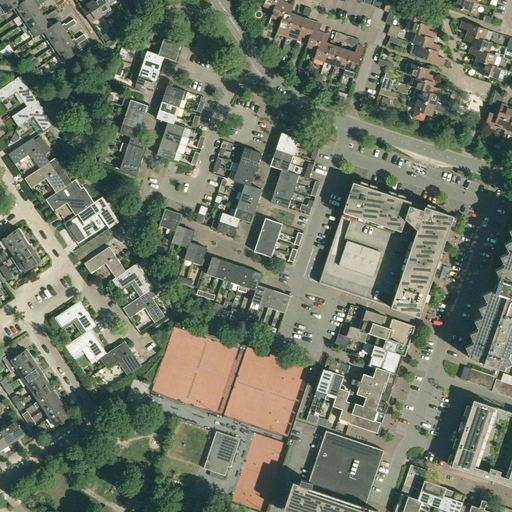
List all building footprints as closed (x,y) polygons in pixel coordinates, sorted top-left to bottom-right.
[(9,0),(0,6),(0,8),(4,15),(12,9),(26,0),(25,0),(9,0)] [(12,9),(17,17),(39,3),(40,5),(43,2),(41,0),(37,0),(36,1),(35,0),(34,0),(33,1),(31,0),(26,0),(12,9)] [(87,0),(90,3),(80,9),(91,24),(103,15),(92,0),(87,0)] [(92,0),(103,15),(111,10),(108,6),(106,2),(104,0),(92,0)] [(265,0),(263,7),(273,10),(276,0),(265,0)] [(284,0),(276,0),(273,10),(271,17),(270,17),(269,19),(270,20),(271,18),(281,22),(287,4),(283,3),(284,0)] [(449,0),(447,5),(451,6),(463,10),(472,14),(475,15),(479,4),(477,3),(474,2),(466,0),(455,0),(455,3),(449,0)] [(39,3),(17,17),(22,24),(40,13),(37,8),(40,7),(39,5),(40,5),(39,3)] [(288,38),(289,35),(289,33),(295,16),(291,14),(293,6),(287,4),(281,22),(279,29),(278,28),(277,31),(278,31),(277,34),(288,38)] [(407,9),(404,18),(405,18),(412,21),(413,20),(429,26),(431,21),(432,20),(423,17),(425,13),(408,7),(407,9)] [(50,20),(54,17),(51,13),(46,16),(45,14),(42,16),(40,13),(22,24),(27,32),(49,18),(50,20)] [(386,23),(391,25),(394,15),(389,13),(386,23)] [(288,38),(297,41),(305,19),(295,16),(289,33),(289,35),(288,38)] [(32,39),(41,34),(50,27),(48,23),(50,22),(49,21),(50,20),(49,18),(27,32),(32,39)] [(297,41),(307,44),(315,22),(305,19),(297,41)] [(412,21),(409,31),(410,32),(417,34),(434,40),(436,33),(428,30),(429,26),(413,20),(412,21)] [(59,22),(50,27),(41,34),(46,41),(67,27),(69,29),(73,27),(70,22),(65,26),(64,24),(62,26),(59,22)] [(315,22),(307,44),(307,47),(317,51),(323,34),(319,33),(321,25),(315,22)] [(463,22),(460,29),(468,31),(467,35),(484,41),(487,30),(463,22)] [(391,25),(387,35),(391,36),(397,39),(400,28),(391,25)] [(46,41),(51,49),(69,37),(66,33),(69,31),(68,30),(69,29),(67,27),(46,41)] [(116,34),(112,29),(102,36),(106,41),(116,34)] [(324,64),(325,62),(324,62),(330,45),(326,44),(329,36),(323,34),(317,51),(314,58),(313,57),(312,60),(314,61),(314,59),(323,62),(322,64),(324,64)] [(413,44),(414,44),(421,47),(421,46),(439,53),(441,46),(433,43),(434,40),(417,34),(413,44)] [(467,35),(465,41),(472,44),(471,48),(488,54),(492,43),(491,43),(484,41),(467,35)] [(400,40),(397,39),(391,36),(389,42),(399,45),(400,40)] [(79,44),(83,41),(80,37),(75,40),(74,39),(71,40),(69,37),(51,49),(56,56),(78,42),(79,44)] [(160,37),(156,46),(178,54),(181,44),(167,40),(160,37)] [(64,69),(78,60),(75,55),(79,52),(76,48),(79,46),(78,45),(79,44),(78,42),(56,56),(64,69)] [(120,52),(123,53),(127,55),(130,45),(123,43),(120,52)] [(333,67),(334,68),(341,49),(330,45),(324,62),(325,62),(334,66),(333,67)] [(345,69),(343,75),(353,79),(364,47),(358,45),(356,49),(355,53),(351,52),(345,69)] [(164,57),(164,58),(176,61),(178,54),(156,46),(154,53),(159,55),(164,57)] [(421,47),(417,57),(442,66),(445,59),(437,57),(439,53),(421,46),(421,47)] [(471,48),(469,55),(477,57),(476,61),(493,67),(493,66),(496,57),(495,56),(494,56),(488,54),(471,48)] [(336,66),(345,69),(351,52),(341,49),(334,68),(336,68),(336,66)] [(147,51),(144,60),(162,66),(164,58),(164,57),(159,55),(154,53),(147,51)] [(125,60),(127,55),(123,53),(120,52),(118,58),(125,60)] [(380,59),(378,65),(392,69),(394,64),(380,59)] [(144,60),(141,68),(159,74),(162,66),(144,60)] [(410,75),(411,76),(417,77),(434,83),(436,77),(428,74),(430,70),(413,64),(414,61),(410,60),(405,74),(407,74),(406,75),(409,76),(410,75)] [(476,61),(473,67),(482,70),(480,74),(499,81),(502,82),(506,69),(503,68),(500,67),(499,68),(493,66),(493,67),(476,61)] [(141,68),(139,76),(156,82),(159,74),(141,68)] [(386,73),(384,79),(391,81),(393,75),(386,73)] [(16,92),(26,107),(37,100),(20,76),(0,89),(0,100),(1,102),(16,92)] [(136,85),(148,89),(153,90),(156,82),(139,76),(136,85)] [(413,88),(415,89),(421,91),(438,96),(440,90),(433,87),(434,83),(417,77),(411,76),(407,86),(413,88)] [(165,94),(182,100),(186,101),(189,93),(168,85),(165,94)] [(412,99),(416,100),(446,110),(447,107),(439,104),(437,103),(436,102),(438,96),(421,91),(415,89),(412,99)] [(180,108),(182,100),(165,94),(162,102),(180,108)] [(43,131),(44,130),(53,124),(37,100),(26,107),(11,117),(18,127),(33,117),(43,131)] [(131,100),(128,109),(145,115),(148,106),(131,100)] [(445,114),(446,110),(416,100),(415,101),(417,102),(414,111),(415,111),(413,118),(423,122),(425,115),(431,117),(433,111),(436,111),(445,114)] [(162,102),(159,110),(177,116),(180,108),(162,102)] [(493,115),(489,114),(486,124),(494,126),(495,125),(499,126),(498,128),(506,131),(511,111),(508,110),(509,108),(501,105),(500,109),(496,108),(493,115)] [(145,115),(128,109),(125,117),(142,123),(145,115)] [(156,119),(168,122),(174,124),(177,116),(159,110),(156,119)] [(125,117),(122,125),(140,131),(142,123),(125,117)] [(174,124),(168,122),(165,130),(183,136),(186,128),(174,124)] [(120,133),(131,137),(137,139),(140,131),(122,125),(120,133)] [(165,130),(162,138),(180,144),(183,136),(165,130)] [(281,133),(278,141),(296,147),(298,139),(281,133)] [(137,139),(131,137),(128,145),(145,151),(148,142),(137,139)] [(29,154),(39,169),(49,162),(44,154),(46,153),(47,152),(47,151),(48,150),(48,148),(48,147),(47,146),(42,138),(39,138),(35,140),(33,138),(8,155),(14,164),(29,154)] [(162,138),(160,146),(177,153),(180,144),(162,138)] [(275,149),(293,155),(296,147),(278,141),(275,149)] [(120,151),(125,153),(142,159),(145,151),(128,145),(122,143),(120,151)] [(177,153),(160,146),(157,155),(175,161),(177,153)] [(241,156),(258,161),(261,153),(243,147),(241,156)] [(293,155),(275,149),(272,157),(290,163),(293,155)] [(142,159),(125,153),(123,161),(140,167),(142,159)] [(255,169),(258,161),(241,156),(238,164),(255,169)] [(295,165),(290,163),(272,157),(269,166),(281,169),(287,171),(292,173),(295,165)] [(39,169),(24,179),(31,188),(46,178),(56,193),(71,183),(54,159),(49,162),(39,169)] [(123,161),(120,170),(137,175),(140,167),(123,161)] [(252,178),(255,169),(238,164),(235,172),(252,178)] [(298,175),(292,173),(287,171),(281,169),(278,177),(296,183),(298,175)] [(250,186),(252,178),(235,172),(232,180),(244,184),(250,186)] [(278,177),(275,185),(293,191),(299,193),(302,185),(296,183),(278,177)] [(78,214),(87,208),(94,203),(83,187),(81,188),(75,180),(71,183),(56,193),(46,200),(52,210),(68,199),(78,214)] [(376,190),(368,187),(367,187),(359,184),(353,182),(319,283),(418,317),(419,317),(424,301),(427,294),(436,268),(438,260),(439,259),(441,251),(450,225),(453,217),(453,216),(433,209),(426,207),(404,200),(397,197),(395,197),(388,194),(376,190)] [(241,192),(258,198),(261,189),(250,186),(244,184),(241,192)] [(290,199),(293,191),(275,185),(273,193),(290,199)] [(256,206),(258,198),(241,192),(239,200),(256,206)] [(287,208),(290,199),(273,193),(270,202),(287,208)] [(99,213),(109,228),(119,221),(103,197),(94,203),(87,208),(78,214),(84,223),(99,213)] [(253,214),(256,206),(239,200),(236,209),(253,214)] [(221,204),(219,203),(214,201),(212,207),(219,209),(221,204)] [(201,205),(200,208),(198,214),(205,216),(208,208),(201,205)] [(159,226),(167,229),(173,212),(165,209),(159,226)] [(233,217),(239,219),(250,223),(253,214),(236,209),(233,216),(233,217)] [(181,215),(173,212),(167,229),(175,232),(177,226),(178,226),(181,215)] [(236,226),(239,219),(233,217),(233,216),(222,212),(219,221),(236,226)] [(202,225),(205,216),(198,214),(195,222),(202,225)] [(262,226),(279,232),(282,224),(265,219),(262,226)] [(236,226),(219,221),(216,229),(233,235),(236,226)] [(68,227),(78,242),(85,238),(75,223),(68,227)] [(171,243),(180,246),(185,229),(178,226),(177,226),(175,232),(171,243)] [(277,241),(279,232),(262,226),(259,235),(277,241)] [(3,239),(9,249),(25,238),(19,228),(3,239)] [(185,229),(180,246),(187,249),(188,249),(190,243),(194,232),(185,229)] [(477,362),(477,363),(487,366),(487,363),(504,369),(505,365),(511,363),(508,357),(510,352),(511,351),(511,229),(509,231),(511,236),(510,241),(504,244),(507,249),(506,254),(500,257),(503,262),(501,267),(495,270),(498,275),(497,279),(498,280),(494,292),(490,291),(489,292),(488,292),(483,296),(485,300),(484,305),(478,308),(481,313),(479,318),(474,321),(477,326),(475,332),(470,334),(472,339),(470,345),(465,347),(468,353),(466,356),(478,360),(478,362),(477,362)] [(274,249),(277,241),(259,235),(257,243),(274,249)] [(25,238),(9,249),(14,256),(31,245),(25,238)] [(191,263),(192,263),(198,245),(190,243),(188,249),(187,249),(184,260),(184,264),(184,265),(186,266),(188,266),(190,266),(191,263)] [(254,251),(271,257),(274,249),(257,243),(254,251)] [(14,256),(19,265),(36,254),(31,245),(14,256)] [(206,248),(198,245),(192,263),(200,266),(206,248)] [(105,263),(115,277),(125,271),(108,246),(84,263),(90,273),(105,263)] [(36,254),(19,265),(24,272),(41,261),(36,254)] [(220,259),(212,257),(206,275),(214,277),(220,259)] [(222,280),(228,262),(220,259),(214,277),(222,280)] [(228,262),(222,280),(231,283),(236,265),(228,262)] [(115,277),(112,279),(118,289),(133,279),(143,294),(147,292),(153,288),(136,263),(125,271),(115,277)] [(0,267),(0,268),(4,275),(9,272),(4,265),(0,267)] [(236,265),(231,283),(239,286),(245,268),(236,265)] [(246,293),(247,288),(253,271),(245,268),(239,286),(237,290),(246,293)] [(262,273),(253,271),(247,288),(255,291),(256,291),(258,285),(262,273)] [(4,275),(8,281),(13,278),(9,272),(4,275)] [(251,302),(259,305),(265,287),(258,285),(256,291),(255,291),(251,302)] [(259,305),(268,308),(274,290),(265,287),(259,305)] [(122,308),(130,318),(144,308),(154,323),(164,316),(152,298),(157,294),(153,288),(147,292),(143,294),(122,308)] [(209,293),(198,290),(197,295),(207,298),(209,293)] [(274,290),(268,308),(276,310),(282,293),(274,290)] [(290,296),(282,293),(276,310),(285,313),(290,296)] [(96,326),(91,319),(79,301),(54,317),(61,327),(76,317),(86,332),(90,330),(96,326)] [(214,307),(211,314),(219,317),(221,310),(214,307)] [(222,309),(219,317),(227,319),(229,313),(230,312),(222,309)] [(360,319),(360,320),(381,327),(381,326),(384,318),(386,319),(387,317),(363,309),(363,310),(365,311),(362,320),(360,319)] [(229,313),(227,319),(235,322),(237,315),(229,313)] [(244,316),(238,313),(235,322),(241,324),(244,316)] [(415,326),(392,319),(382,348),(382,349),(395,353),(395,354),(403,356),(404,356),(405,357),(415,326)] [(381,327),(360,320),(362,321),(359,330),(369,334),(376,336),(375,339),(379,341),(383,327),(381,326),(381,327)] [(377,346),(379,341),(375,339),(376,336),(369,334),(359,330),(347,325),(346,327),(349,327),(346,336),(338,334),(337,338),(342,340),(343,336),(350,339),(364,343),(365,344),(366,342),(377,346)] [(100,358),(106,354),(90,330),(86,332),(65,346),(71,355),(81,349),(91,364),(100,358)] [(342,340),(337,338),(334,345),(346,349),(348,342),(350,339),(343,336),(342,340)] [(122,344),(106,354),(100,358),(106,367),(121,358),(129,369),(132,372),(141,366),(125,341),(122,344)] [(388,371),(397,374),(403,356),(395,354),(395,353),(382,349),(382,348),(377,346),(366,342),(365,344),(364,343),(361,353),(360,352),(358,357),(363,359),(365,355),(370,357),(367,366),(371,367),(375,369),(376,368),(388,372),(388,371)] [(16,369),(31,359),(25,350),(16,356),(13,351),(2,359),(11,372),(16,369)] [(37,367),(31,359),(16,369),(21,377),(37,367)] [(371,367),(367,366),(354,361),(353,366),(369,371),(371,367)] [(21,377),(27,385),(42,375),(43,374),(41,371),(40,372),(37,367),(21,377)] [(460,379),(466,381),(470,369),(464,367),(460,379)] [(393,386),(397,374),(388,371),(388,372),(376,368),(375,369),(374,373),(372,377),(384,381),(383,382),(393,386)] [(325,396),(326,396),(333,373),(332,374),(324,371),(324,369),(323,369),(315,393),(316,393),(317,391),(326,394),(325,396)] [(472,383),(476,371),(470,369),(466,381),(472,383)] [(472,383),(478,385),(482,373),(476,371),(472,383)] [(333,373),(326,396),(325,399),(334,402),(332,408),(343,376),(342,378),(333,375),(334,373),(333,373)] [(478,385),(484,387),(488,375),(482,373),(478,385)] [(511,376),(503,373),(501,381),(511,384),(511,376)] [(390,394),(393,386),(383,382),(384,381),(372,377),(363,374),(360,381),(359,384),(390,394)] [(48,383),(42,375),(27,385),(32,393),(48,383)] [(488,375),(484,387),(489,389),(494,377),(488,375)] [(338,422),(345,402),(348,394),(349,389),(348,392),(339,389),(342,381),(345,383),(347,377),(343,376),(332,408),(333,408),(333,407),(342,410),(338,422)] [(0,381),(4,388),(9,385),(5,379),(0,381)] [(377,400),(387,404),(390,394),(359,384),(360,381),(357,380),(352,379),(350,384),(358,386),(356,394),(365,397),(366,396),(377,400)] [(491,392),(498,394),(502,381),(501,381),(495,379),(491,392)] [(504,396),(508,383),(502,381),(498,394),(504,396)] [(32,393),(38,402),(53,391),(48,383),(32,393)] [(9,385),(4,388),(8,394),(13,391),(9,385)] [(59,399),(53,391),(38,402),(34,404),(37,408),(41,406),(43,409),(59,399)] [(11,398),(15,405),(20,401),(16,395),(11,398)] [(365,397),(363,406),(384,413),(387,404),(377,400),(366,396),(365,397)] [(65,407),(59,399),(43,409),(49,418),(65,407)] [(450,466),(511,486),(511,412),(473,400),(450,466)] [(20,401),(15,405),(19,411),(24,407),(20,401)] [(354,405),(345,402),(338,422),(339,422),(339,420),(348,423),(348,425),(349,425),(349,424),(356,426),(359,417),(360,414),(363,406),(359,405),(356,404),(356,402),(355,402),(354,405)] [(359,417),(380,424),(384,413),(363,406),(360,414),(359,417)] [(52,428),(70,415),(65,407),(49,418),(46,420),(51,427),(52,428)] [(22,414),(26,421),(31,417),(27,411),(22,414)] [(308,414),(306,420),(316,424),(318,417),(308,414)] [(26,421),(30,427),(35,423),(31,417),(26,421)] [(359,417),(356,426),(377,433),(380,424),(359,417)] [(6,424),(17,440),(19,439),(19,438),(24,434),(14,419),(6,424)] [(0,424),(1,427),(0,427),(0,433),(8,446),(17,440),(6,424),(4,421),(0,423),(0,424)] [(33,431),(37,437),(42,434),(38,428),(33,431)] [(378,511),(379,511),(365,506),(367,500),(379,466),(384,451),(351,440),(326,431),(308,481),(301,479),(299,484),(297,483),(293,482),(283,509),(288,511),(290,511),(378,511)] [(8,446),(0,433),(0,450),(0,451),(8,446)] [(204,468),(207,470),(211,471),(220,474),(223,475),(226,466),(229,467),(238,439),(223,434),(220,441),(214,438),(204,468)] [(411,465),(407,474),(426,481),(430,471),(411,465)] [(211,471),(209,476),(218,479),(220,474),(211,471)] [(415,488),(435,495),(438,485),(426,481),(407,474),(404,485),(415,489),(415,488)] [(431,505),(435,495),(415,488),(415,489),(404,485),(401,494),(412,497),(412,498),(422,502),(431,505)] [(440,485),(438,485),(435,495),(431,505),(433,506),(439,508),(438,509),(439,509),(440,508),(448,511),(447,511),(448,511),(454,492),(446,489),(446,487),(442,486),(440,485)] [(454,492),(448,511),(449,511),(450,511),(458,511),(464,495),(454,492)] [(401,494),(397,504),(419,511),(422,502),(412,498),(412,497),(401,494)] [(469,511),(471,506),(462,503),(465,495),(464,495),(458,511),(469,511)] [(137,500),(131,509),(134,511),(137,511),(143,504),(137,500)] [(471,506),(469,511),(480,511),(481,508),(484,500),(482,500),(479,508),(471,505),(471,506)] [(495,511),(492,510),(491,511),(484,509),(486,501),(484,500),(481,508),(480,511),(495,511)]
